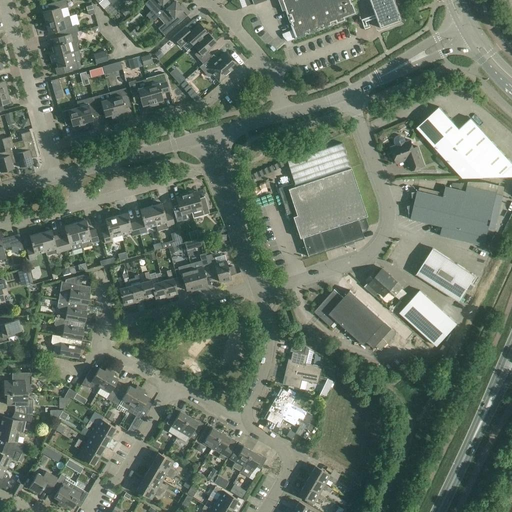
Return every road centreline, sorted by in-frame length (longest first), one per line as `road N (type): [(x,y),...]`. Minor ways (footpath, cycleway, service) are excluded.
road 1 (unclassified): [(257,284),(275,286),(355,261),(381,242),(389,208),(351,93)]
road 2 (residential): [(47,146),(203,104),(259,54)]
road 3 (residential): [(106,324),(257,284)]
road 4 (residential): [(86,511),(122,473),(173,383)]
road 5 (residential): [(47,146),(3,0)]
road 6 (residential): [(245,417),(269,332),(257,284)]
road 7 (unclassified): [(70,174),(199,137)]
road 8 (unclassified): [(351,93),(464,32)]
road 9 (residential): [(79,206),(197,174)]
road 10 (residential): [(263,511),(286,456),(245,417)]
